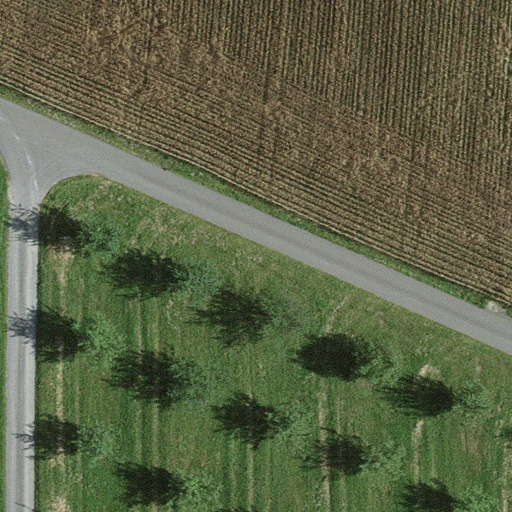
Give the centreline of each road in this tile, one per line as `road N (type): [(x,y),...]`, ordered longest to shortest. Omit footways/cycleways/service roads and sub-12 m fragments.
road 1 (unclassified): [(30,144),(511,345)]
road 2 (track): [(27,511),(30,144)]
